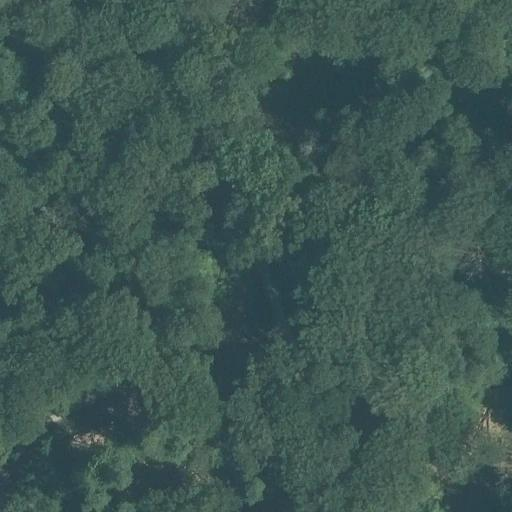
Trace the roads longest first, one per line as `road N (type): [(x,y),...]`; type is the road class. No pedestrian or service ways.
road 1 (track): [(282,327),(167,0)]
road 2 (track): [(345,511),(282,327)]
